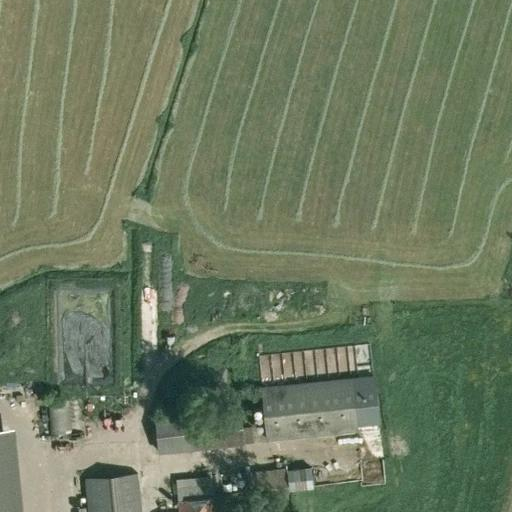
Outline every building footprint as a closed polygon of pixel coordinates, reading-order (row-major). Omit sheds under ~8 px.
[(352,377),(260,387),(266,441),(357,431),(352,377)] [(70,433),(68,400),(47,401),(49,435),(70,433)] [(251,426),(242,427),(240,408),(154,416),(157,453),(244,444),(253,443),(251,426)] [(0,511),(23,511),(15,426),(0,427),(0,511)] [(286,468),(242,473),(245,497),(289,492),(288,490),(313,488),(310,468),(286,471),(286,468)] [(141,511),(138,474),(84,478),(87,511),(141,511)] [(237,511),(236,495),(213,496),(210,477),(176,481),(178,511),(237,511)]
